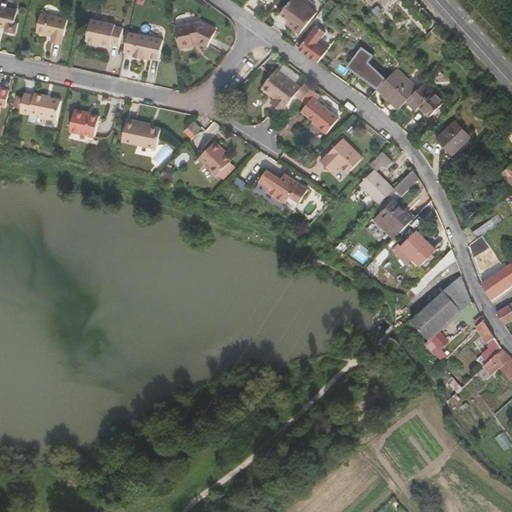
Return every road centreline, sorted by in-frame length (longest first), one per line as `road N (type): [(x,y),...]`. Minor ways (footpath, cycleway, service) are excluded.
road 1 (residential): [(264,31),(400,137),(511,348)]
road 2 (residential): [(0,64),(206,109)]
